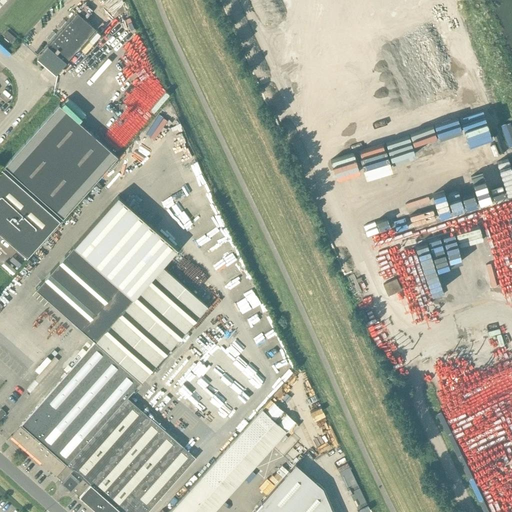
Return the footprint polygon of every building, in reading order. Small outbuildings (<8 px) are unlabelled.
[(57,71),(95,28),(77,12),(40,54),(40,53),(37,57),(56,73),(57,72),(57,71)] [(11,42),(15,37),(7,30),(4,35),(11,42)] [(63,218),(118,156),(59,104),(4,165),(63,218)] [(0,233),(27,258),(60,220),(2,168),(0,170),(0,233)] [(141,382),(207,306),(162,265),(177,247),(118,196),(35,288),(95,341),(11,436),(41,462),(40,464),(48,471),(49,469),(62,481),(61,483),(70,491),(72,490),(85,501),(84,503),(92,510),(93,509),(97,511),(146,511),(195,457),(127,397),(141,381),(141,382)] [(13,275),(17,271),(10,265),(7,269),(13,275)] [(396,278),(383,284),(388,295),(401,289),(396,278)] [(213,511),(224,500),(286,431),(262,409),(169,511),(213,511)] [(307,511),(302,511),(316,497),(314,494),(321,487),(296,465),(253,511),(330,511),(325,507),(327,505),(320,498),(307,511)]
